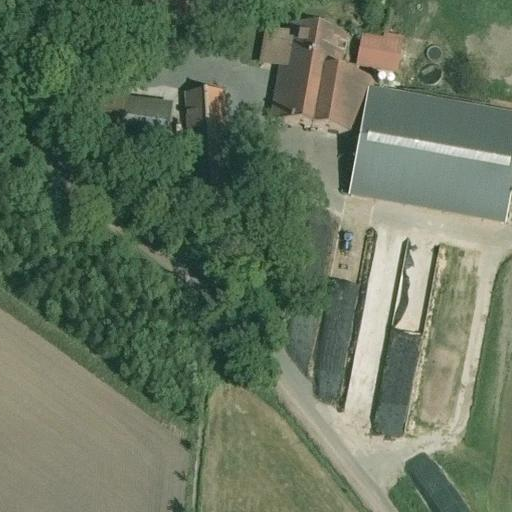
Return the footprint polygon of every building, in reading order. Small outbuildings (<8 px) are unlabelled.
[(141,0),(173,34),(208,0),(141,0)] [(270,124),(358,140),(348,200),(504,228),(511,184),(511,122),(383,99),(381,110),(369,107),(374,82),(338,75),(345,38),(326,35),(328,26),(305,22),(303,31),(287,28),(270,124)] [(355,69),(396,76),(402,44),(397,43),(398,39),(383,36),(382,41),(361,37),(355,69)] [(168,142),(172,106),(76,93),(69,142),(75,143),(73,153),(159,164),(162,159),(164,159),(166,141),(168,142)] [(194,237),(231,234),(222,95),(185,97),(194,237)] [(425,339),(431,309),(405,304),(399,334),(425,339)] [(315,368),(345,374),(356,314),(327,308),(315,368)] [(340,399),(345,376),(327,372),(321,395),(340,399)] [(432,492),(435,482),(425,479),(430,460),(417,456),(409,485),(432,492)]
